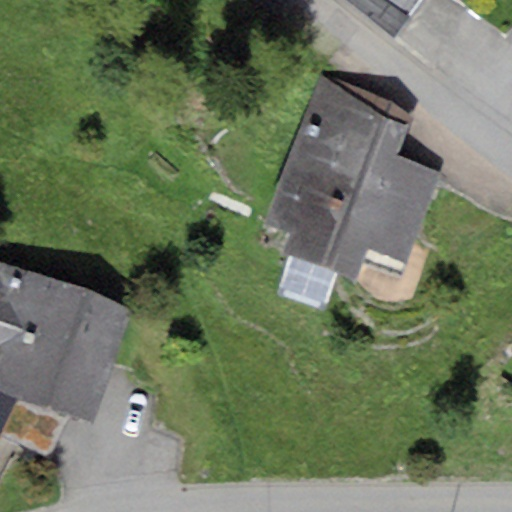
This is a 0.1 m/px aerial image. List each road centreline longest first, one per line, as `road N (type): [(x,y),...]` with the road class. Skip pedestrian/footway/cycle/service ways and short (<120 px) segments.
road 1 (residential): [(511,501),(248,511)]
road 2 (unknown): [(481,131),(306,0)]
